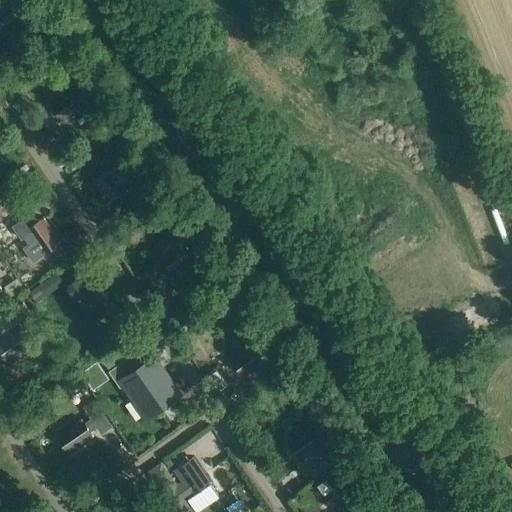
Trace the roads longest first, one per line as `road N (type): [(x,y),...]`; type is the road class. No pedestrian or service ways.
road 1 (residential): [(443,511),(89,0)]
road 2 (residential): [(214,410),(0,94)]
road 3 (residential): [(74,511),(214,410)]
road 4 (residential): [(284,511),(214,410)]
